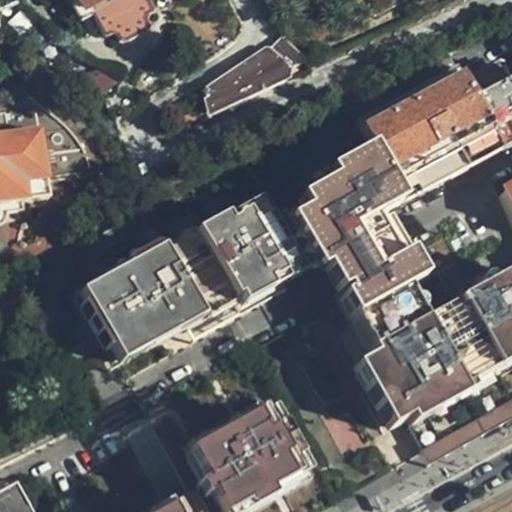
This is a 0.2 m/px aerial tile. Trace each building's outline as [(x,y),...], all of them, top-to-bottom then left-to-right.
[(0,0),(0,9),(16,2),(15,0),(0,0)] [(74,0),(80,12),(86,9),(102,38),(111,34),(117,44),(121,45),(146,32),(147,27),(142,17),(151,13),(143,0),(74,0)] [(207,115),(304,71),(288,41),(270,51),(264,50),(198,96),(207,115)] [(449,53),(346,106),(372,152),(401,205),(451,178),(503,150),(477,102),(508,85),(498,66),(466,83),(449,53)] [(477,102),(503,150),(511,145),(511,82),(508,85),(477,102)] [(0,224),(5,212),(24,210),(23,201),(53,197),(44,126),(0,130),(0,224)] [(401,205),(372,152),(337,172),(342,182),(301,205),(304,211),(274,227),(300,273),(313,266),(319,275),(387,235),(377,218),(401,205)] [(274,227),(246,176),(35,292),(89,390),(107,379),(109,381),(182,340),(184,342),(277,290),(276,287),(300,273),(274,227)] [(511,187),(496,196),(511,232),(511,187)] [(334,301),(402,263),(387,235),(319,275),(334,301)] [(355,364),(397,438),(401,435),(407,432),(419,451),(499,405),(511,397),(511,265),(474,287),(445,238),(402,263),(334,301),(367,357),(355,364)] [(283,301),(277,290),(184,342),(182,340),(109,381),(112,388),(126,380),(186,347),(189,353),(283,301)] [(511,414),(511,397),(499,405),(419,451),(426,464),(511,414)] [(190,511),(189,511),(258,511),(294,493),(258,427),(177,472),(170,475),(190,511)] [(9,511),(0,496),(0,511),(189,511),(190,511),(189,511),(9,511)]
